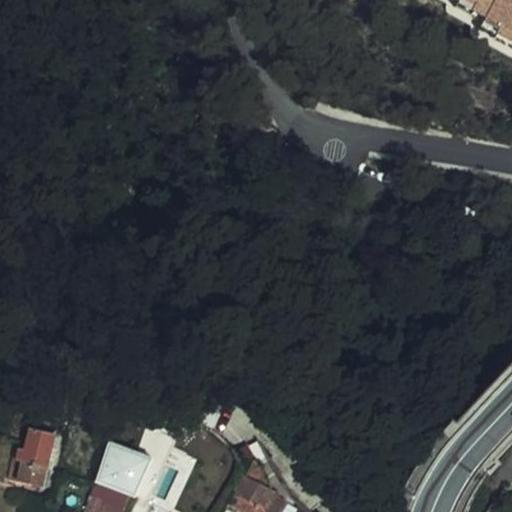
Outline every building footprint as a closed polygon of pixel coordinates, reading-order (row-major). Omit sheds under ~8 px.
[(484,3),(478,0),(466,0),(465,3),(461,10),(479,19),(482,12),(480,11),(484,3)] [(511,0),(478,0),(484,3),(480,11),(482,12),(494,18),(508,27),(504,35),(506,36),(511,38),(511,0)] [(494,18),(486,35),(503,42),(506,36),(504,35),(508,27),(494,18)] [(38,490),(54,438),(31,431),(27,443),(24,453),(17,451),(8,481),(38,490)] [(116,448),(106,443),(104,451),(113,455),(116,448)] [(113,455),(104,451),(94,486),(124,499),(121,506),(131,510),(135,500),(152,463),(116,448),(113,455)] [(154,455),(152,463),(135,500),(149,505),(168,461),(154,455)] [(264,479),(253,458),(241,472),(231,488),(229,487),(221,502),(236,511),(276,511),(283,502),(270,494),(272,492),(260,484),(264,479)] [(121,506),(124,499),(94,486),(87,511),(112,511),(116,504),(121,506)] [(42,511),(46,500),(27,495),(21,511),(42,511)]
